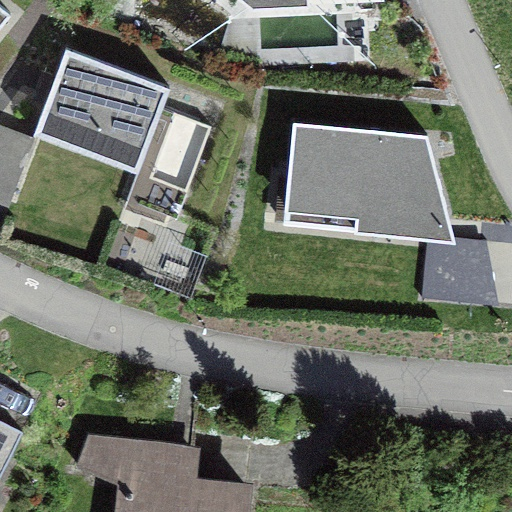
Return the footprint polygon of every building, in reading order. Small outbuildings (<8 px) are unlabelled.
[(0,37),(11,24),(0,15),(0,37)] [(170,98),(64,56),(33,141),(0,128),(0,207),(9,211),(36,145),(139,183),(170,98)] [(453,240),(428,142),(293,129),(286,225),(427,238),(421,305),(500,311),(486,242),(453,240)] [(0,468),(20,430),(0,419),(0,468)] [(192,447),(130,444),(120,511),(245,511),(247,483),(194,477),(192,447)]
